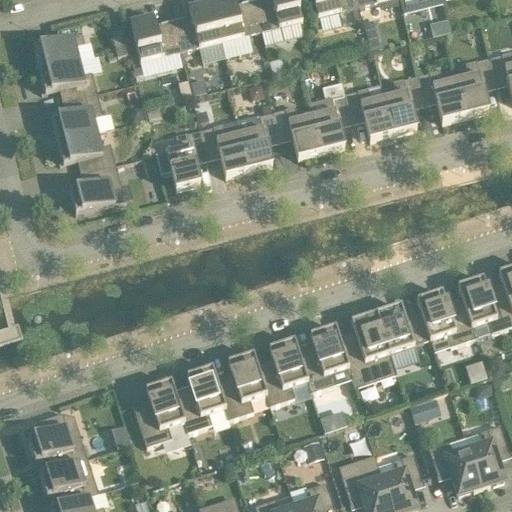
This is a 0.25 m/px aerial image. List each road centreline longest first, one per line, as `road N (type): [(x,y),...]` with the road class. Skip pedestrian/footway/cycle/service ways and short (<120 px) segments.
road 1 (residential): [(511,146),(62,263),(40,262),(26,249),(0,153)]
road 2 (residential): [(0,402),(511,235)]
